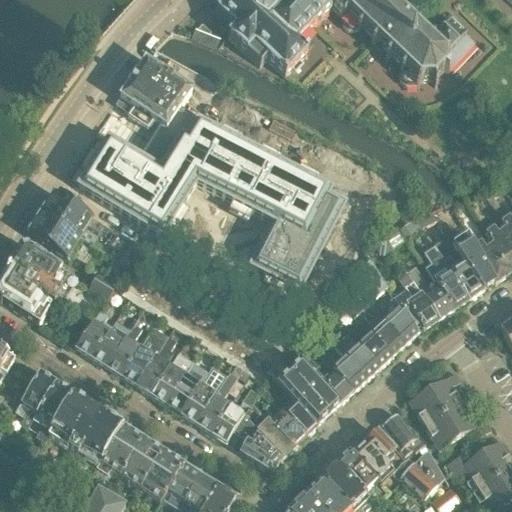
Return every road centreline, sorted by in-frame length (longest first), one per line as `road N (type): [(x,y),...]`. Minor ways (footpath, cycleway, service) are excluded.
road 1 (residential): [(0,329),(241,483),(260,511)]
road 2 (tertiary): [(0,222),(113,54),(165,0)]
road 3 (residential): [(451,341),(260,511)]
